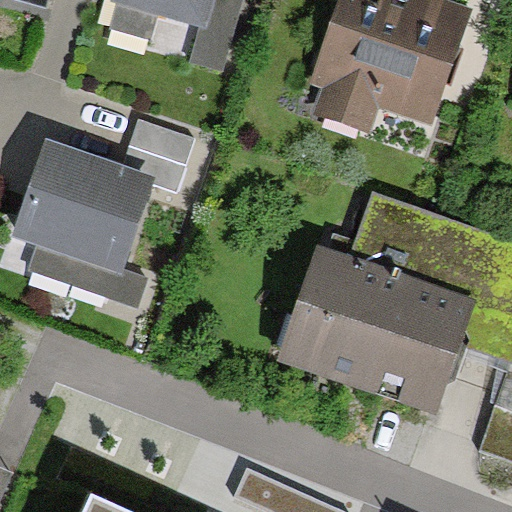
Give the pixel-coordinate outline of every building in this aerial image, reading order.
[(111,0),(111,2),(198,27),(205,0),(111,0)] [(238,0),(205,0),(198,27),(189,61),(219,69),(238,0)] [(473,11),(442,0),(336,0),(308,80),(326,86),(317,111),(367,128),(377,102),(434,122),(473,11)] [(189,140),(135,122),(120,168),(149,178),(174,186),(189,140)] [(149,178),(120,168),(45,143),(13,238),(38,247),(117,273),(149,178)] [(511,351),(511,250),(364,201),(343,266),(312,255),(277,358),(431,410),(453,345),(508,364),(511,351)] [(143,282),(117,273),(38,247),(29,273),(134,308),(143,282)] [(0,508),(15,475),(0,467),(0,508)] [(344,511),(252,472),(240,499),(270,511),(344,511)] [(118,511),(96,502),(90,511),(118,511)]
